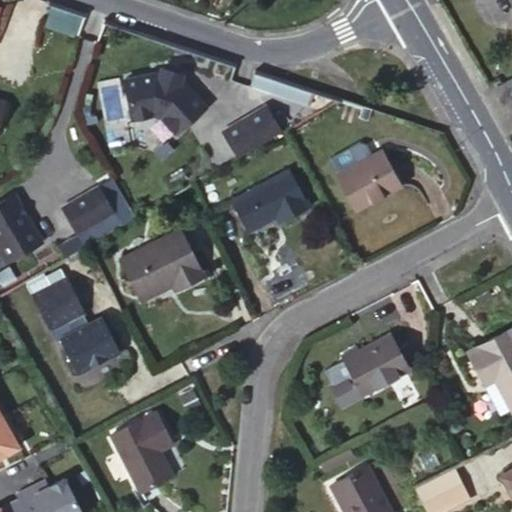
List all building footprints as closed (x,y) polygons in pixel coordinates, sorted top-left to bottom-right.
[(48,4),(44,23),(76,30),(80,10),(48,4)] [(161,68),(159,76),(179,83),(182,76),(161,68)] [(251,82),(307,100),(311,87),(255,69),(251,82)] [(159,76),(155,75),(123,80),(130,120),(151,116),(160,118),(175,134),(205,108),(183,84),(179,83),(159,76)] [(511,99),(511,78),(492,88),(502,105),(511,99)] [(267,105),(224,131),(239,157),(282,131),(267,105)] [(401,186),(383,152),(360,164),(351,148),(332,158),(340,174),(339,175),(358,210),(401,186)] [(310,207),(289,169),(231,200),(248,231),(275,216),(279,223),(310,207)] [(113,211),(98,185),(60,208),(75,234),(113,211)] [(13,195),(0,202),(0,252),(6,263),(40,243),(13,195)] [(121,258),(138,294),(170,278),(173,283),(176,290),(205,275),(180,227),(121,258)] [(66,320),(72,331),(61,336),(79,370),(121,349),(104,315),(86,324),(80,312),(84,311),(67,277),(34,293),(52,327),(66,320)] [(170,278),(138,294),(141,300),(173,283),(170,278)] [(511,409),(511,335),(508,329),(467,351),(485,384),(494,378),(511,410),(511,409)] [(390,333),(359,350),(343,359),(362,393),(409,368),(390,333)] [(343,359),(359,350),(356,346),(340,354),(343,359)] [(153,441),(168,434),(156,412),(113,435),(141,489),(171,473),(158,451),(153,441)] [(6,414),(0,417),(0,457),(19,447),(14,437),(18,435),(6,414)] [(173,443),(168,434),(153,441),(158,451),(173,443)] [(392,511),(367,465),(334,483),(352,511),(392,511)] [(451,465),(413,484),(426,511),(439,511),(467,498),(451,465)] [(511,467),(500,474),(511,493),(511,467)] [(38,485),(18,495),(27,511),(84,511),(67,479),(41,491),(38,485)] [(352,511),(334,483),(330,485),(345,511),(352,511)]
